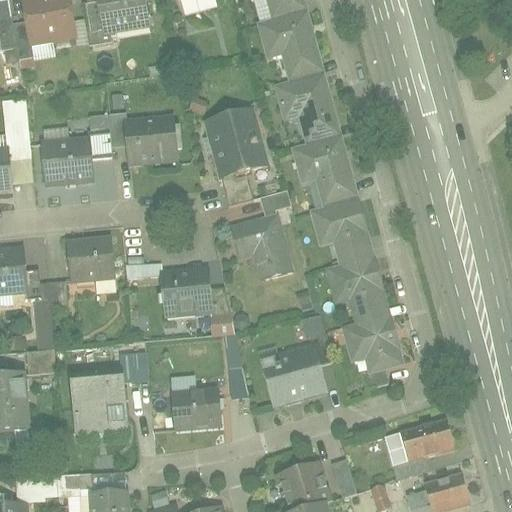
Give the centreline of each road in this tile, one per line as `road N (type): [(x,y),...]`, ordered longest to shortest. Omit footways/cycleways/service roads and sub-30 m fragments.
road 1 (residential): [(242,511),(237,464),(253,447),(397,406),(422,382),(400,269),(323,0)]
road 2 (tertiary): [(403,0),(511,415)]
road 3 (residential): [(142,219),(166,200),(181,200),(196,210),(204,240),(183,262),(162,262),(139,231)]
road 4 (residential): [(0,230),(142,219)]
